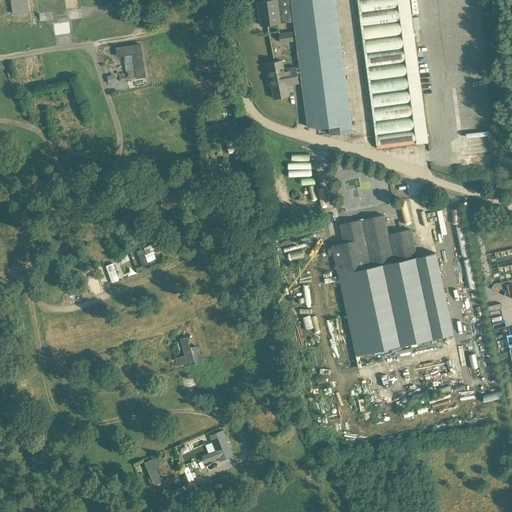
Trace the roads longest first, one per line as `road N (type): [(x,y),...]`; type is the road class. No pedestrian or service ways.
road 1 (unclassified): [(511,205),(269,125),(243,95),(223,0)]
road 2 (track): [(249,455),(234,428),(205,413),(61,423),(26,280),(13,270)]
road 3 (track): [(0,363),(11,433),(47,480)]
